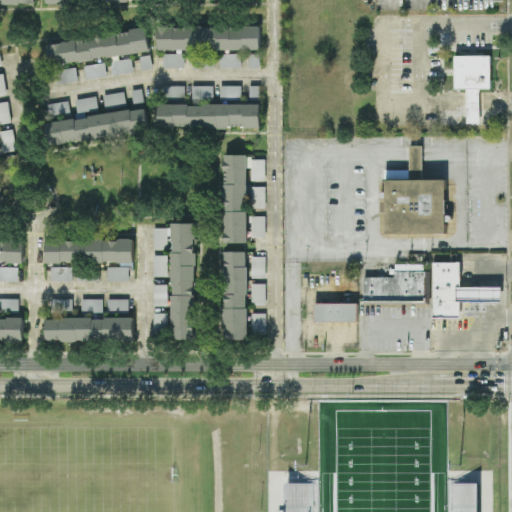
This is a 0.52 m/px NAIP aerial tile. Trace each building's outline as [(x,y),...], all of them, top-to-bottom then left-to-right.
[(159,51),(261,50),(261,27),(159,27),(159,51)] [(150,53),(148,30),(47,42),(50,65),(150,53)] [(194,69),(214,69),(214,55),(194,54),(194,69)] [(241,54),(221,55),(221,69),(241,69),(241,54)] [(164,69),(185,68),(185,55),(163,55),(164,69)] [(456,55),(491,56),(492,89),(480,89),(481,123),(468,123),(467,89),(456,89),(456,55)] [(113,76),(134,74),(132,59),(111,62),(113,76)] [(86,80),(107,78),(106,64),(85,66),(86,80)] [(78,84),(77,69),(55,70),(55,85),(78,84)] [(185,87),(164,87),(164,99),(185,99),(185,87)] [(214,87),(193,87),(193,100),(214,100),(214,87)] [(242,99),(242,87),(221,87),(221,99),(242,99)] [(106,108),(127,106),(125,92),(104,95),(106,108)] [(78,114),(99,111),(97,97),(76,101),(78,114)] [(0,124),(11,124),(9,102),(0,103),(0,124)] [(71,115),(69,102),(48,104),(50,117),(71,115)] [(261,105),(159,105),(159,128),(261,128),(261,105)] [(149,133),(146,110),(46,122),(49,145),(149,133)] [(0,132),(0,134),(3,153),(17,151),(13,130),(0,132)] [(447,234),(387,234),(387,179),(411,179),(410,152),(410,146),(423,146),(423,152),(423,179),(446,179),(447,234)] [(249,156),(225,155),(224,243),(248,244),(249,156)] [(266,160),(252,160),(252,181),(266,181),(266,160)] [(266,187),(252,188),(253,209),(266,208),(266,187)] [(253,238),(266,238),(266,216),(252,217),(253,238)] [(195,224),(172,224),(172,228),(154,229),(154,251),(168,251),(168,236),(172,236),(173,340),(196,340),(195,224)] [(0,262),(24,263),(25,240),(0,239),(0,262)] [(134,264),(135,241),(47,240),(46,263),(134,264)] [(248,341),(248,252),(224,252),(225,341),(248,341)] [(168,277),(168,256),(154,256),(154,278),(168,277)] [(266,257),(253,257),(253,279),(266,279),(266,257)] [(433,263),(433,319),(461,319),(461,301),(502,301),(502,287),(461,287),(461,263),(433,263)] [(364,277),(394,277),(394,264),(430,264),(430,305),(364,304),(364,277)] [(19,268),(0,267),(0,281),(19,282),(19,268)] [(130,267),(108,268),(108,282),(130,282),(130,267)] [(73,268),(51,268),(52,282),(73,282),(73,268)] [(267,285),(253,284),(252,305),(267,305),(267,285)] [(168,307),(168,286),(154,285),(154,306),(168,307)] [(20,299),(0,299),(0,308),(0,312),(20,313),(20,299)] [(52,313),(73,314),(74,300),(53,299),(52,313)] [(104,313),(104,299),(82,300),(82,313),(104,313)] [(130,299),(108,299),(109,313),(130,312),(130,299)] [(315,304),(358,303),(358,322),(315,322),(315,304)] [(168,313),(154,314),(155,333),(168,333),(168,313)] [(267,314),(253,314),(253,334),(266,334),(267,314)] [(0,341),(23,342),(24,319),(0,318),(0,341)] [(135,318),(47,319),(47,342),(135,341),(135,318)] [(286,484),(319,485),(319,506),(319,511),(286,511),(286,506),(286,484)] [(480,485),(480,507),(480,511),(451,511),(451,508),(450,484),(480,485)]
